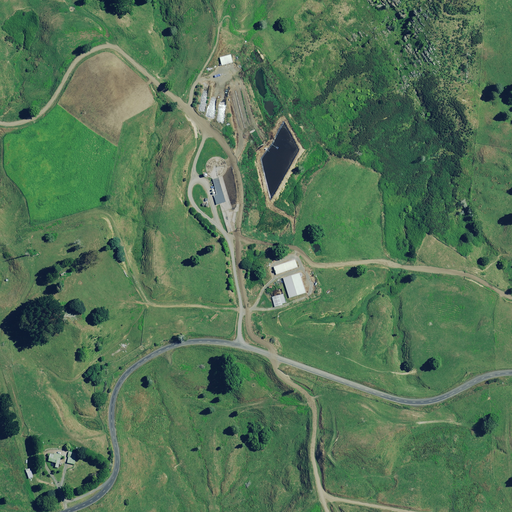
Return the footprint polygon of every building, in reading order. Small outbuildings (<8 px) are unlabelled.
[(233,62),(231,55),(219,58),(221,65),(233,62)] [(225,202),(218,178),(212,179),(217,195),(213,196),(216,205),(225,202)] [(297,267),(295,260),(273,267),(276,274),(297,267)] [(305,293),(299,273),(283,278),(285,285),(282,286),(284,293),(287,292),(289,298),(305,293)] [(285,303),(283,294),(272,297),(274,307),(282,305),(282,303),(285,303)] [(77,453),(68,452),(67,457),(68,457),(67,463),(74,464),(77,453)] [(54,453),(54,455),(50,454),(48,461),(56,463),(55,467),(58,468),(61,455),(54,453)]
